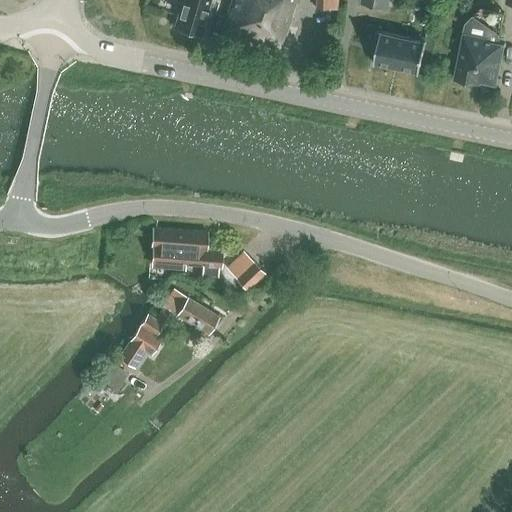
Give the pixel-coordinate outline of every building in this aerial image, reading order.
[(200,36),(210,0),(187,0),(178,29),(200,36)] [(232,0),(223,29),(282,47),(296,0),(232,0)] [(479,82),(495,86),(505,45),(499,44),(500,36),(474,17),(466,25),(464,34),(453,79),(478,85),(479,82)] [(374,63),(419,73),(426,42),(377,31),(375,43),(378,44),(374,63)] [(202,266),(204,250),(205,250),(206,232),(152,228),(151,246),(152,246),(151,262),(202,266)] [(246,290),(263,273),(252,261),(235,278),(246,290)] [(138,369),(148,352),(152,354),(162,338),(156,334),(171,311),(176,314),(176,315),(208,334),(219,316),(187,296),(187,297),(173,289),(156,319),(148,313),(130,340),(119,357),(138,369)] [(116,391),(121,383),(107,374),(103,380),(116,391)] [(95,410),(98,413),(104,407),(100,404),(95,410)]
